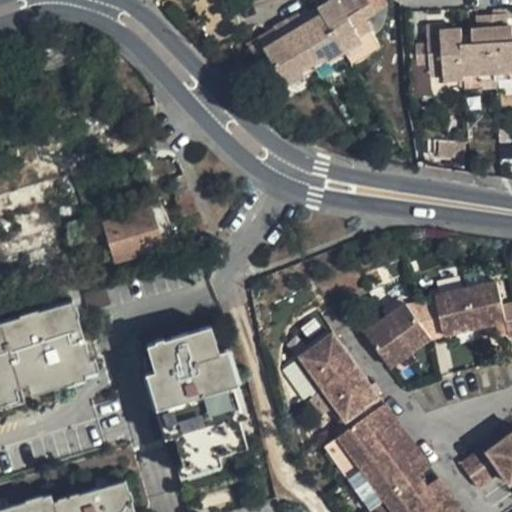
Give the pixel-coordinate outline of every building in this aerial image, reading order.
[(318,10),(344,53),(361,43),(358,38),(369,32),(362,21),(372,16),(362,0),(360,0),(353,5),(349,0),(331,0),(332,1),(318,10)] [(294,32),(314,65),(325,58),(327,63),(344,53),(318,10),(305,17),(309,23),(303,27),(294,32)] [(495,17),(499,76),(511,74),(511,28),(510,29),(509,16),(495,17)] [(309,23),(305,17),(299,20),(303,27),(309,23)] [(477,45),(464,46),(467,77),(499,76),(495,17),(482,19),(482,31),(476,31),(476,39),(477,45)] [(301,72),(314,65),(294,32),(287,21),(274,29),(277,34),(281,40),(275,43),(272,37),(250,50),(259,65),(269,59),(286,87),(303,77),(301,72)] [(447,84),(467,83),(467,77),(464,46),(464,39),(464,31),(444,32),(444,26),(428,27),(429,44),(416,45),(417,65),(430,64),(432,80),(446,79),(447,84)] [(277,34),(272,37),(275,43),(281,40),(277,34)] [(69,61),(62,42),(36,51),(44,71),(69,61)] [(314,65),(316,69),(327,63),(325,58),(314,65)] [(417,65),(414,65),(417,96),(432,95),(432,80),(430,64),(417,65)] [(301,72),(303,77),(316,69),(314,65),(301,72)] [(156,103),(137,109),(139,124),(144,122),(151,119),(156,112),(156,103)] [(207,232),(192,197),(185,176),(175,180),(182,200),(180,201),(185,218),(190,217),(196,236),(207,232)] [(117,262),(165,247),(154,213),(106,228),(113,250),(117,262)] [(113,250),(106,228),(88,234),(95,256),(113,250)] [(83,294),(80,295),(87,318),(111,310),(104,288),(99,289),(83,294)] [(511,314),(511,315),(506,291),(474,298),(484,340),(511,334),(511,314)] [(484,340),(474,298),(442,305),(443,310),(417,316),(437,343),(450,340),(451,347),(484,340)] [(0,418),(25,410),(20,393),(91,370),(71,306),(0,327),(0,418)] [(411,310),(392,323),(420,362),(438,350),(437,343),(417,316),(411,310)] [(420,362),(392,323),(372,336),(401,376),(420,362)] [(147,350),(184,470),(249,450),(240,424),(220,356),(212,330),(147,350)] [(450,340),(437,343),(438,350),(451,347),(450,340)] [(340,349),(302,375),(308,383),(322,402),(360,376),(340,349)] [(250,420),(230,353),(220,356),(240,424),(250,420)] [(335,421),(344,434),(382,407),(360,376),(322,402),(335,421)] [(322,402),(308,383),(300,388),(313,408),(322,402)] [(322,402),(313,408),(326,426),(335,421),(322,402)] [(400,433),(387,415),(376,423),(384,433),(379,438),(384,444),(400,433)] [(384,433),(376,423),(330,456),(344,476),(351,471),(359,482),(410,446),(400,433),(384,444),(379,438),(384,433)] [(362,501),(370,511),(382,511),(421,484),(412,473),(408,476),(404,470),(419,459),(410,446),(359,482),(370,496),(362,501)] [(492,462),(504,453),(500,448),(488,456),(492,462)] [(511,448),(504,453),(492,462),(505,480),(511,490),(511,448)] [(344,476),(330,456),(325,459),(348,490),(359,482),(351,471),(344,476)] [(432,476),(419,459),(404,470),(408,476),(412,473),(421,484),(432,476)] [(359,482),(348,490),(362,511),(370,511),(362,501),(370,496),(359,482)] [(421,484),(382,511),(449,511),(455,508),(446,496),(431,508),(424,500),(429,496),(421,484)] [(13,511),(133,511),(126,487),(55,510),(52,501),(13,511)] [(429,496),(424,500),(431,508),(446,496),(440,488),(429,496)]
